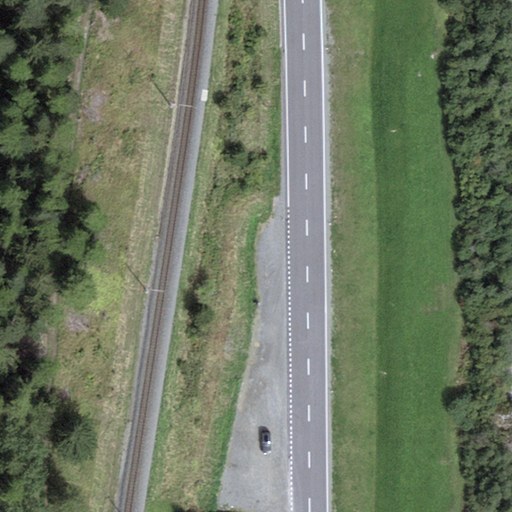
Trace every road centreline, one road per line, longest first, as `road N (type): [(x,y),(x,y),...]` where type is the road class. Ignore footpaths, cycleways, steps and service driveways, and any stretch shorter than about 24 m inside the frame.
road 1 (track): [(88,0),(72,79),(39,405),(41,511)]
road 2 (primary): [(301,0),(310,511)]
